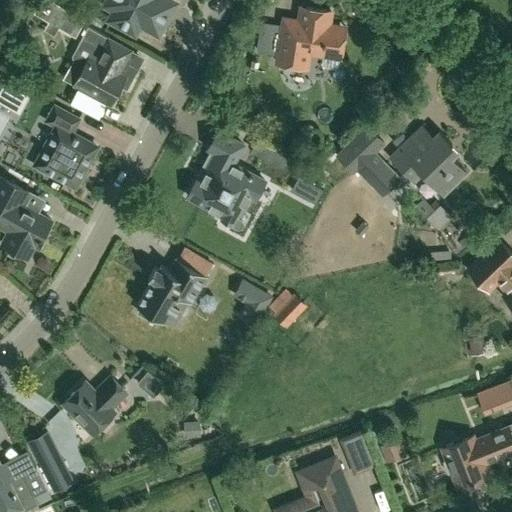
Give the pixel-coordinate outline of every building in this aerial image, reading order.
[(85,19),(51,0),(40,0),(34,13),(48,21),(59,26),(76,36),(85,19)] [(153,3),(154,0),(108,0),(107,4),(120,11),(118,14),(134,23),(136,20),(157,31),(169,11),(153,3)] [(297,26),(282,24),(276,61),(306,66),(309,52),(322,54),(321,63),(324,67),(334,69),(338,66),(340,56),(345,25),(328,23),(330,10),(300,5),(297,26)] [(108,37),(87,26),(71,55),(73,59),(84,65),(75,83),(110,102),(123,78),(130,82),(138,68),(96,46),(102,35),(108,38),(108,37)] [(24,95),(31,83),(10,71),(0,90),(0,97),(7,101),(14,90),(24,95)] [(77,180),(96,146),(71,132),(79,118),(54,104),(46,120),(56,125),(40,155),(45,157),(47,164),(44,169),(70,183),(77,180)] [(230,119),(226,128),(248,138),(252,129),(230,119)] [(357,167),(374,151),(384,141),(367,124),(337,154),(353,171),(357,167)] [(219,217),(233,224),(234,224),(235,225),(236,225),(237,224),(239,224),(240,223),(240,222),(241,221),(241,220),(241,218),(241,217),(241,216),(243,211),(241,210),(250,194),(255,196),(264,179),(232,162),(243,143),(217,129),(208,147),(216,151),(200,179),(197,177),(187,195),(221,213),(219,217)] [(390,155),(413,179),(422,171),(443,193),(466,170),(445,149),(452,142),(439,129),(421,147),(410,136),(390,155)] [(357,167),(364,175),(368,172),(385,189),(399,176),(374,151),(357,167)] [(42,237),(51,220),(20,203),(27,191),(1,176),(0,177),(0,206),(3,208),(0,213),(0,226),(10,232),(4,243),(2,242),(1,243),(28,257),(34,245),(38,247),(43,238),(42,237)] [(511,250),(499,237),(486,249),(468,267),(488,288),(497,279),(508,290),(504,294),(511,302),(511,250)] [(152,279),(136,304),(140,307),(137,311),(150,319),(153,315),(164,321),(165,318),(174,323),(188,300),(191,302),(207,275),(176,257),(169,269),(160,264),(158,268),(155,266),(148,277),(152,279)] [(270,291),(246,277),(239,288),(264,302),(270,291)] [(293,286),(273,308),(293,326),(313,305),(293,286)] [(162,384),(147,371),(138,382),(153,395),(162,384)] [(97,391),(95,389),(85,380),(62,402),(92,433),(115,410),(112,407),(127,392),(110,375),(100,384),(102,386),(97,391)] [(443,460),(448,472),(451,471),(457,486),(490,473),(485,462),(511,450),(511,433),(508,424),(476,437),(474,433),(441,446),(446,458),(443,460)] [(60,454),(42,464),(55,489),(73,480),(60,454)] [(277,508),(278,511),(357,511),(335,455),(298,470),(305,488),(309,487),(312,494),(277,508)] [(8,480),(0,464),(0,511),(12,511),(21,507),(23,511),(38,504),(22,473),(8,480)]
